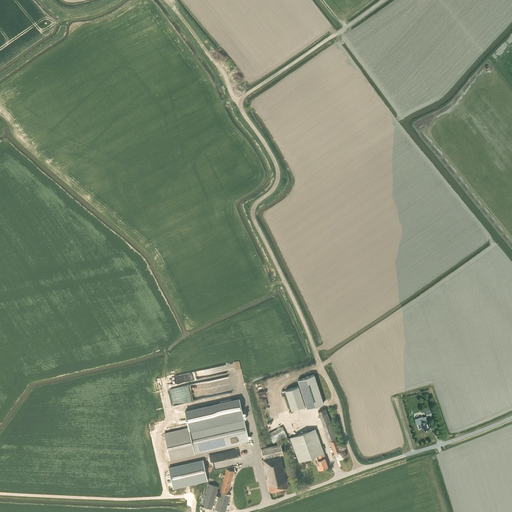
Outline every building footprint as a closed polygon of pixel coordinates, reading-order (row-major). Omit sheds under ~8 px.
[(298,380),(307,409),(319,405),(324,403),(314,375),(298,380)] [(386,387),(390,396),(396,394),(392,384),(386,387)] [(298,386),(285,391),(291,410),(305,406),(298,386)] [(240,402),(222,404),(223,413),(241,411),(240,402)] [(427,417),(434,414),(432,410),(434,409),(432,405),(424,408),(427,417)] [(332,428),(330,424),(331,424),(327,413),(328,413),(327,409),(318,412),(323,426),(328,439),(336,436),(333,428),(332,428)] [(170,459),(194,454),(249,441),(243,416),(164,434),(170,459)] [(421,422),(424,430),(430,428),(428,421),(426,416),(423,417),(423,416),(415,419),(417,424),(421,422)] [(268,433),(273,442),(287,436),(282,427),(268,433)] [(290,438),(299,462),(316,456),(319,464),(318,465),(320,470),(328,467),(325,458),(325,457),(324,453),(315,429),(290,438)] [(329,441),(334,455),(340,452),(335,438),(329,441)] [(264,459),(262,459),(267,483),(268,483),(269,491),(288,487),(281,455),(283,454),(280,444),(261,448),(264,459)] [(239,447),(211,453),(214,469),(223,467),(222,462),(220,462),(219,459),(241,454),(239,447)] [(207,480),(203,461),(168,468),(173,488),(207,480)] [(222,511),(225,511),(230,495),(227,494),(234,471),(226,469),(220,492),(217,491),(218,486),(208,483),(201,506),(211,509),(216,494),(219,494),(214,510),(222,511)]
